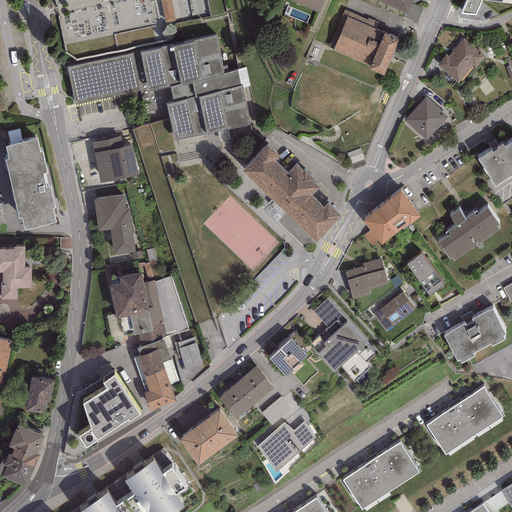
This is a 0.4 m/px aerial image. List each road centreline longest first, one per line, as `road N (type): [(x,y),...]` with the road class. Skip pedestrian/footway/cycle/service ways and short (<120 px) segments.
road 1 (tertiary): [(44,475),(80,248),(29,0)]
road 2 (residential): [(44,475),(82,470),(239,358),(316,279),(368,186)]
road 3 (residential): [(257,511),(443,391)]
road 4 (residential): [(368,186),(436,16)]
road 5 (residential): [(368,186),(511,107)]
